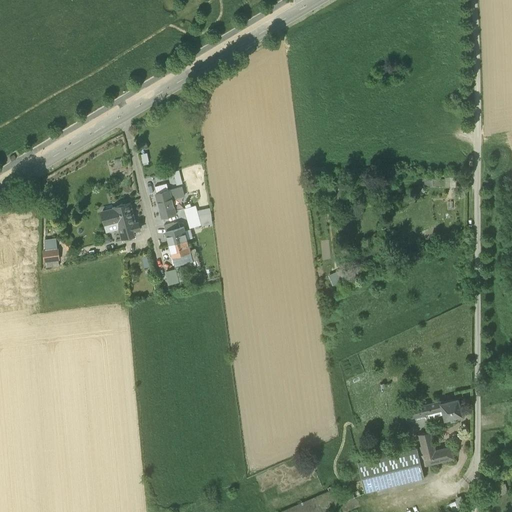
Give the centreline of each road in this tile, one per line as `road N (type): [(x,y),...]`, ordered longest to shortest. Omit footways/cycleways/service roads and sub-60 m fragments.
road 1 (unclassified): [(474,511),(473,0)]
road 2 (tertiary): [(316,0),(124,115)]
road 3 (tertiary): [(124,115),(0,189)]
road 4 (residential): [(124,115),(154,240)]
